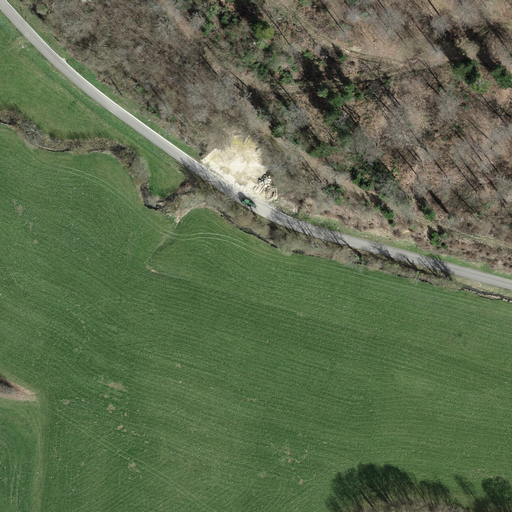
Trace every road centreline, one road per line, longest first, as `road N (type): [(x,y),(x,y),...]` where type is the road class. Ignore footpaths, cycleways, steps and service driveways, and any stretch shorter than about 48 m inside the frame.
road 1 (tertiary): [(0,0),(56,61),(121,113),(265,210),(511,284)]
road 2 (track): [(511,245),(430,222),(311,163),(268,128),(231,78)]
